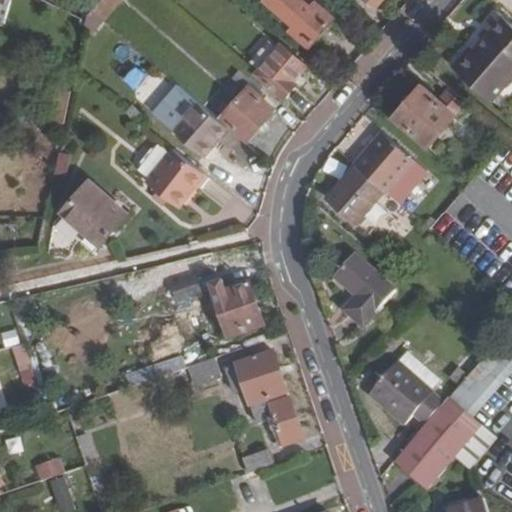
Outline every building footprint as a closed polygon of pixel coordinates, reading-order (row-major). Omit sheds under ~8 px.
[(0,0),(0,25),(5,28),(10,10),(6,9),(9,0),(8,0),(0,0)] [(120,0),(100,0),(93,10),(105,21),(121,1),(120,0)] [(312,7),(304,0),(265,0),(284,16),(280,21),(311,47),(335,18),(316,2),(312,7)] [(86,28),(94,34),(105,21),(93,10),(88,14),(87,22),(86,28)] [(511,79),(511,23),(498,12),(484,27),(490,32),(475,49),(472,46),(453,67),(492,102),(511,79)] [(256,74),(285,99),(298,84),(296,82),(308,67),(282,44),(256,74)] [(249,87),(257,94),(263,86),(241,67),(235,75),(249,87)] [(476,136),(488,123),(466,104),(467,104),(449,88),(439,99),(423,86),(396,118),(438,154),(446,145),(437,137),(454,117),(476,136)] [(221,118),(248,141),(275,110),(257,94),(249,87),(221,118)] [(204,157),(229,128),(197,100),(183,88),(158,117),(172,129),(204,157)] [(429,172),(416,161),(383,133),(354,165),(386,193),(397,202),(401,205),(429,172)] [(143,173),(151,179),(171,153),(163,147),(153,148),(142,163),(143,173)] [(205,173),(174,149),(171,153),(151,179),(148,183),(179,207),(205,173)] [(370,211),(386,193),(354,165),(326,196),(359,225),(370,211)] [(90,182),(63,213),(101,245),(127,215),(90,182)] [(386,193),(370,211),(381,221),(397,202),(386,193)] [(168,265),(170,276),(190,272),(190,274),(216,268),(213,255),(168,265)] [(377,313),(397,291),(356,255),(335,278),(357,297),(354,301),(346,311),(365,328),(377,313)] [(171,285),(177,303),(203,295),(197,278),(171,285)] [(335,278),(332,282),(354,301),(357,297),(335,278)] [(210,286),(229,339),(266,325),(251,284),(227,293),(223,281),(210,286)] [(511,329),(452,400),(474,419),(511,375),(511,329)] [(238,365),(239,366),(229,370),(237,394),(247,391),(253,410),(290,397),(274,352),(238,365)] [(408,352),(399,363),(432,391),(442,381),(408,352)] [(35,378),(29,359),(19,362),(25,381),(35,378)] [(190,368),(196,386),(222,377),(216,359),(190,368)] [(446,403),(434,392),(432,391),(399,363),(388,376),(381,384),(371,395),(405,426),(414,416),(426,426),(446,403)] [(384,372),(377,380),(381,384),(388,376),(384,372)] [(259,426),(276,420),(285,447),(305,441),(290,397),(253,410),(259,426)] [(472,470),(474,468),(498,438),(483,426),(482,427),(451,401),(398,463),(429,490),(457,458),(472,470)] [(97,462),(87,436),(77,440),(86,466),(97,462)] [(274,466),(268,452),(244,459),(250,474),(274,466)] [(38,467),(43,482),(65,475),(60,459),(38,467)] [(64,479),(52,483),(61,511),(67,511),(75,510),(64,479)] [(469,500),(450,506),(451,511),(471,505),(469,500)] [(451,511),(489,511),(485,500),(471,505),(451,511)]
